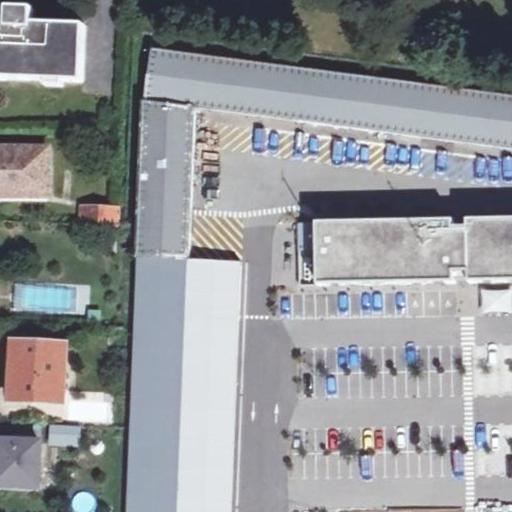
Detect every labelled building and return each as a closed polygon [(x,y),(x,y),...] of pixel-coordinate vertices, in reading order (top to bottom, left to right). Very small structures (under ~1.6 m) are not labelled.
[(0,79),(81,82),(83,28),(33,26),(33,15),(0,14),(0,79)] [(229,511),(231,487),(244,268),(190,264),(200,112),(511,151),(511,95),(346,74),(152,49),(127,511),(229,511)] [(0,195),(52,197),(53,152),(0,151),(0,195)] [(0,202),(52,204),(52,197),(0,195),(0,202)] [(118,227),(118,210),(99,210),(99,226),(118,227)] [(316,221),(318,284),(454,282),(454,271),(469,271),(469,281),(511,280),(511,217),(468,218),(468,229),(453,229),(453,219),(316,221)] [(72,314),(72,288),(13,288),(13,314),(72,314)] [(10,399),(31,400),(31,392),(64,393),(66,344),(12,341),(11,391),(10,399)] [(64,402),(64,393),(31,392),(31,400),(64,402)] [(0,483),(40,485),(41,442),(0,439),(0,483)]
